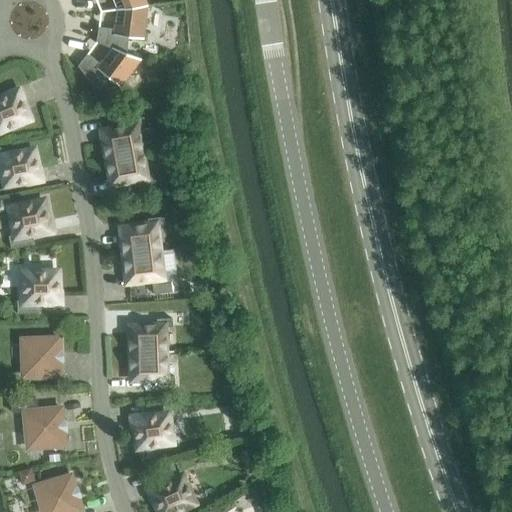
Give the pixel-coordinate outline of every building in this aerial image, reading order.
[(118,0),(122,9),(148,6),(148,5),(145,0),(118,0)] [(99,27),(97,42),(121,51),(127,54),(129,37),(143,39),(148,6),(122,9),(120,26),(116,25),(115,30),(99,27)] [(87,54),(78,66),(98,92),(109,78),(121,87),(141,59),(127,54),(121,51),(110,65),(106,63),(104,66),(87,54)] [(17,93),(0,100),(0,130),(28,119),(17,93)] [(129,127),(103,132),(108,158),(140,152),(136,128),(145,126),(143,118),(128,120),(129,127)] [(34,151),(1,157),(6,185),(39,179),(34,151)] [(140,152),(108,158),(113,183),(139,179),(140,186),(155,183),(154,174),(145,176),(140,152)] [(16,235),(9,236),(11,249),(35,244),(32,233),(49,230),(43,202),(11,209),(16,235)] [(149,226),(122,229),(126,255),(158,251),(155,227),(164,226),(163,217),(148,219),(149,226)] [(158,251),(126,255),(129,281),(152,278),(155,278),(156,285),(171,283),(170,275),(161,276),(158,251)] [(25,301),(17,301),(18,314),(41,313),(41,301),(58,301),(57,273),(24,274),(25,301)] [(157,327),(131,328),(132,354),(164,352),(163,328),(173,327),(173,319),(157,319),(157,327)] [(59,338),(22,340),(23,360),(29,360),(30,376),(60,375),(59,338)] [(164,352),(132,354),(133,379),(159,379),(159,386),(175,385),(175,377),(165,377),(164,352)] [(38,398),(12,400),(13,413),(25,412),(27,432),(32,432),(34,448),(65,445),(61,408),(39,410),(38,398)] [(232,406),(217,407),(217,415),(233,414),(232,406)] [(167,414),(134,419),(139,447),(171,442),(167,414)] [(61,454),(50,456),(51,463),(61,462),(61,454)] [(32,468),(19,472),(23,485),(36,481),(32,468)] [(71,476),(36,487),(42,506),(47,504),(49,511),(77,511),(82,511),(71,476)] [(182,477),(151,491),(161,511),(172,511),(193,503),(182,477)]
